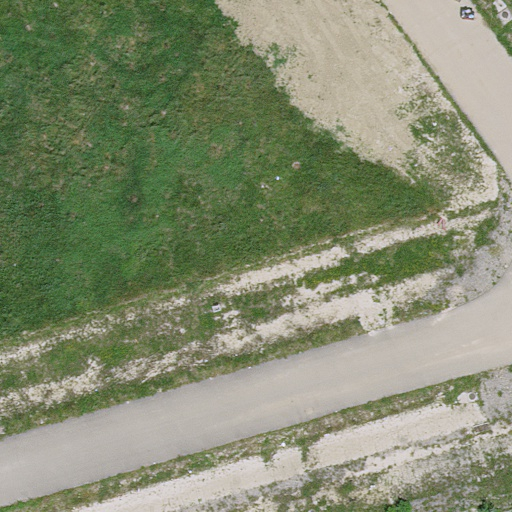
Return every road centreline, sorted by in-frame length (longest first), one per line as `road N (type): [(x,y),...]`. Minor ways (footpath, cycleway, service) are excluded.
road 1 (residential): [(0,474),(511,328)]
road 2 (residential): [(432,0),(511,108)]
